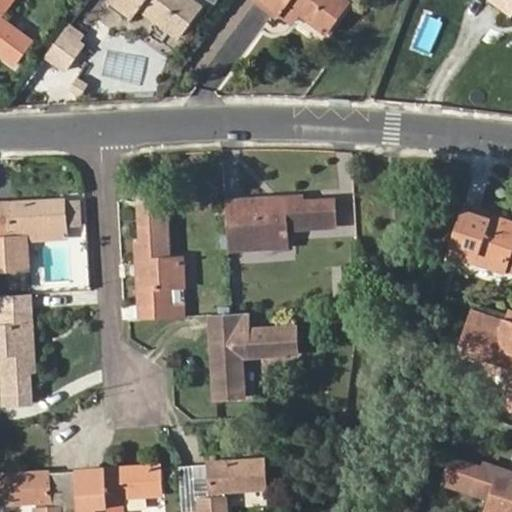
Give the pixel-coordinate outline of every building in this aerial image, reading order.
[(0,15),(10,0),(0,0),(0,52),(15,63),(30,42),(0,18),(0,15)] [(129,20),(133,15),(112,0),(111,0),(108,5),(129,20)] [(112,0),(133,15),(139,8),(143,2),(155,11),(151,16),(178,37),(199,6),(190,0),(112,0)] [(280,11),(265,0),(255,0),(256,0),(277,16),(280,11)] [(265,0),(280,11),(286,2),(288,0),(294,0),(303,6),(299,12),(325,32),(346,2),(342,0),(265,0)] [(509,18),(511,13),(511,12),(494,0),(487,0),(486,2),(509,18)] [(511,0),(494,0),(511,12),(511,0)] [(83,49),(62,35),(45,58),(65,74),(83,49)] [(85,88),(75,81),(66,93),(77,100),(85,88)] [(228,202),(230,248),(242,247),(241,230),(256,229),(258,246),(288,244),(287,227),(336,225),(335,201),(303,203),(303,198),(228,202)] [(64,203),(0,207),(0,275),(29,274),(27,245),(26,231),(66,228),(64,204),(64,203)] [(81,227),(79,203),(64,204),(66,228),(81,227)] [(137,240),(142,320),(185,317),(184,303),(171,304),(170,289),(184,288),(181,258),(168,258),(165,206),(140,207),(143,240),(137,240)] [(511,224),(462,207),(447,251),(501,270),(507,254),(511,255),(511,224)] [(27,245),(67,242),(66,228),(26,231),(27,245)] [(242,247),(258,246),(256,229),(241,230),(242,247)] [(11,276),(12,291),(30,290),(29,274),(11,276)] [(171,304),(184,303),(184,288),(170,289),(171,304)] [(34,372),(29,295),(0,296),(0,316),(1,326),(0,326),(0,356),(3,356),(5,405),(32,403),(30,372),(34,372)] [(249,331),(247,313),(234,314),(211,316),(216,398),(243,397),(240,356),(281,354),(279,329),(249,331)] [(511,322),(504,319),(498,337),(468,328),(461,351),(511,369),(511,370),(500,407),(511,411),(511,322)] [(511,511),(511,474),(483,465),(483,468),(450,458),(443,480),(489,496),(483,511),(511,511)] [(195,465),(180,466),(183,511),(185,511),(200,511),(199,511),(226,511),(225,489),(265,487),(263,461),(207,464),(209,478),(196,479),(195,465)] [(121,511),(120,496),(161,494),(159,467),(78,472),(80,511),(121,511)] [(80,511),(78,472),(63,473),(64,487),(50,488),(49,473),(0,476),(0,502),(35,500),(35,511),(80,511)]
